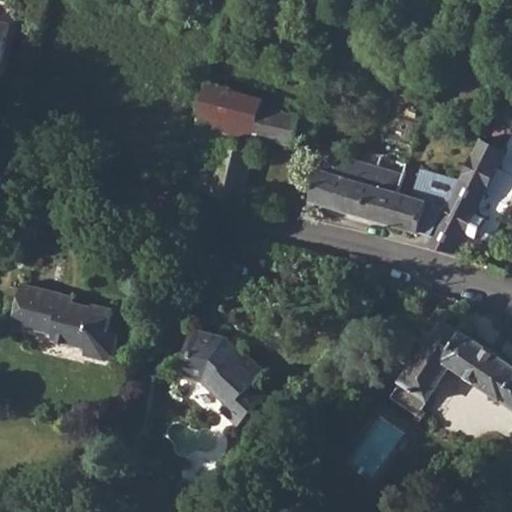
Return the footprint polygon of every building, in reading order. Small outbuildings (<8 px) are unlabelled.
[(0,58),(2,59),(11,21),(0,18),(0,58)] [(265,107),(256,137),(294,147),(298,131),(316,135),(319,118),(303,114),(301,117),(265,107)] [(433,237),(427,248),(457,256),(463,243),(468,241),(475,244),(486,223),(479,220),(477,213),(505,156),(480,144),(460,181),(433,237)] [(357,150),(350,176),(362,180),(369,154),(357,150)] [(350,176),(340,211),(392,225),(402,194),(397,192),(401,177),(397,174),(400,163),(369,154),(362,180),(350,176)] [(313,202),(340,211),(350,176),(322,169),(313,202)] [(197,170),(190,191),(243,205),(248,182),(213,174),(197,170)] [(402,194),(392,225),(433,237),(460,181),(422,170),(413,196),(402,194)] [(381,281),(367,274),(364,288),(365,289),(365,291),(367,291),(369,291),(370,291),(372,290),(375,291),(381,281)] [(23,279),(12,320),(53,330),(52,338),(86,346),(85,352),(106,357),(113,352),(118,331),(108,328),(113,304),(93,299),(91,303),(74,298),(75,290),(23,279)] [(445,318),(402,381),(429,399),(453,364),(511,403),(511,361),(466,330),(464,331),(445,318)] [(193,323),(181,372),(201,378),(224,400),(220,405),(239,422),(266,391),(256,379),(266,367),(242,343),(240,345),(227,332),(193,323)]
